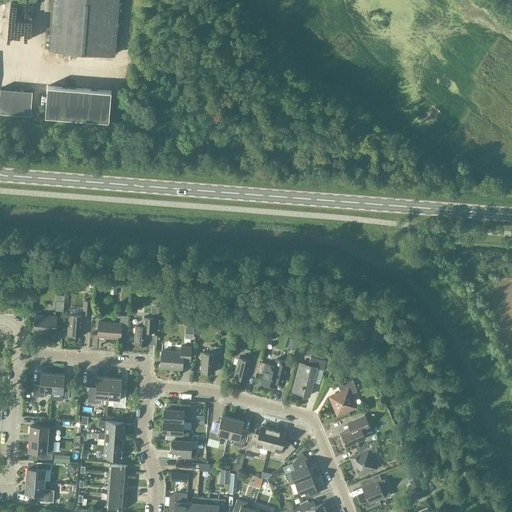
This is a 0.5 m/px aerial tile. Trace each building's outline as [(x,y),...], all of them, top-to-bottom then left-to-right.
[(113,55),(117,0),(52,0),(49,50),(113,55)] [(41,97),(40,105),(45,105),(44,116),(108,121),(110,91),(47,86),(46,97),(41,97)] [(0,112),(30,115),(31,91),(0,88),(0,112)] [(63,311),(64,295),(56,295),(55,311),(63,311)] [(82,316),(84,316),(90,316),(92,301),(83,301),(82,316)] [(55,334),(57,317),(35,315),(33,332),(55,334)] [(84,316),(82,316),(69,315),(67,335),(83,336),(84,316)] [(97,337),(120,338),(121,329),(127,330),(128,316),(120,315),(120,323),(98,322),(97,337)] [(155,332),(156,318),(143,317),(143,327),(136,326),(134,344),(147,345),(148,332),(155,332)] [(190,361),(191,347),(181,346),(181,352),(162,351),(160,368),(173,369),(173,370),(182,370),(183,361),(190,361)] [(221,359),(222,347),(210,346),(209,353),(203,352),(201,372),(213,373),(214,359),(221,359)] [(256,372),(260,358),(253,356),(251,361),(239,358),(234,376),(247,380),(249,372),(250,371),(256,372)] [(323,370),(325,360),(310,357),(308,365),(300,363),(292,392),(309,396),(316,368),(323,370)] [(261,383),(276,387),(277,383),(284,385),(290,363),(276,359),(274,366),(266,364),(261,383)] [(51,391),(52,374),(40,373),(40,385),(34,384),(33,396),(44,397),(45,391),(51,391)] [(63,386),(64,374),(52,374),(51,391),(50,399),(62,400),(62,398),(68,399),(69,387),(63,386)] [(107,398),(109,378),(97,377),(96,387),(89,387),(88,402),(101,403),(101,398),(107,398)] [(109,378),(107,398),(114,399),(113,406),(125,407),(126,390),(120,389),(121,379),(109,378)] [(330,396),(337,415),(356,407),(350,394),(357,391),(352,380),(338,386),(340,392),(330,396)] [(57,409),(58,402),(51,401),(50,407),(57,409)] [(190,415),(190,405),(177,403),(176,409),(164,409),(163,420),(183,422),(184,415),(190,415)] [(228,437),(233,418),(222,415),(217,434),(210,432),(208,438),(219,441),(221,435),(228,437)] [(365,416),(352,421),(339,427),(342,434),(344,439),(343,439),(346,446),(365,438),(362,431),(370,427),(365,416)] [(233,418),(228,437),(234,438),(233,444),(243,447),(244,441),(238,439),(243,421),(233,418)] [(54,433),(54,428),(55,421),(40,420),(40,426),(30,425),(29,438),(53,440),(54,433)] [(105,433),(124,435),(125,422),(99,420),(99,426),(106,427),(105,433)] [(183,429),(183,422),(163,420),(162,432),(175,433),(174,439),(188,440),(189,429),(183,429)] [(268,449),(273,429),(260,426),(257,439),(249,437),(246,450),(258,453),(260,447),(268,449)] [(282,445),(286,432),(273,429),(268,449),(276,451),(274,457),(284,459),(292,451),(288,447),(282,445)] [(105,433),(98,433),(98,438),(105,439),(104,445),(123,447),(124,435),(105,433)] [(52,453),(53,440),(29,438),(28,451),(38,452),(37,458),(52,459),(52,453)] [(188,440),(174,439),(172,439),(171,451),(180,452),(180,458),(196,459),(197,448),(191,448),(192,441),(188,440)] [(370,453),(377,450),(374,441),(359,447),(361,452),(350,457),(358,476),(376,468),(370,453)] [(104,445),(97,445),(97,450),(104,451),(103,457),(122,459),(123,447),(104,445)] [(307,465),(309,464),(306,457),(302,453),(292,463),(295,469),(291,471),(295,482),(311,476),(307,465)] [(229,470),(238,472),(239,462),(230,461),(229,470)] [(26,481),(44,482),(45,469),(51,470),(51,463),(37,462),(36,468),(27,468),(26,481)] [(109,472),(126,473),(127,465),(110,464),(109,472)] [(220,481),(229,481),(229,469),(220,469),(220,481)] [(126,480),(126,473),(109,472),(108,479),(126,480)] [(378,482),(382,481),(379,474),(368,478),(371,484),(362,487),(369,503),(384,497),(378,482)] [(306,498),(320,492),(317,485),(315,486),(311,476),(295,482),(300,493),(304,492),(306,498)] [(125,487),(126,480),(108,479),(108,486),(125,487)] [(43,490),(44,482),(26,481),(25,493),(34,494),(34,500),(53,502),(54,490),(43,490)] [(124,494),(125,487),(108,486),(107,493),(124,494)] [(124,502),(124,494),(107,493),(107,500),(124,502)] [(187,496),(175,495),(169,495),(168,508),(174,508),(174,511),(185,511),(186,502),(187,496)] [(196,511),(197,497),(192,496),(191,502),(186,502),(185,511),(196,511)] [(206,511),(208,498),(202,497),(197,497),(196,511),(206,511)] [(225,499),(213,498),(208,498),(206,511),(218,511),(224,511),(225,499)] [(251,511),(252,510),(246,507),(247,503),(237,499),(232,511),(233,511),(251,511)] [(123,509),(124,502),(107,500),(106,508),(123,509)] [(328,511),(324,503),(312,507),(310,502),(298,507),(300,511),(328,511)]
